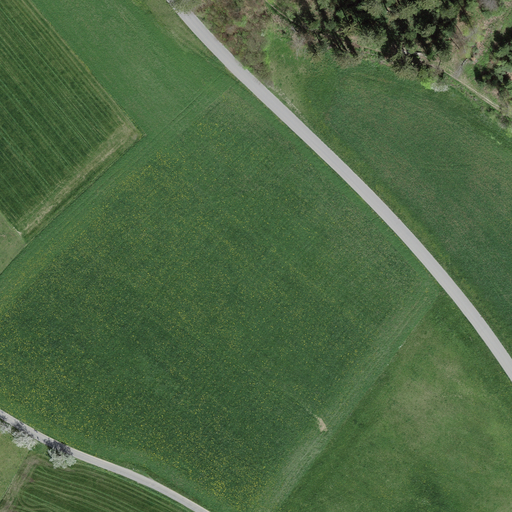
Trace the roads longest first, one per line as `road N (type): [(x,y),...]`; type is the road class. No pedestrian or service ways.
road 1 (tertiary): [(511,369),(373,199),(175,0)]
road 2 (unclassified): [(0,414),(199,511)]
